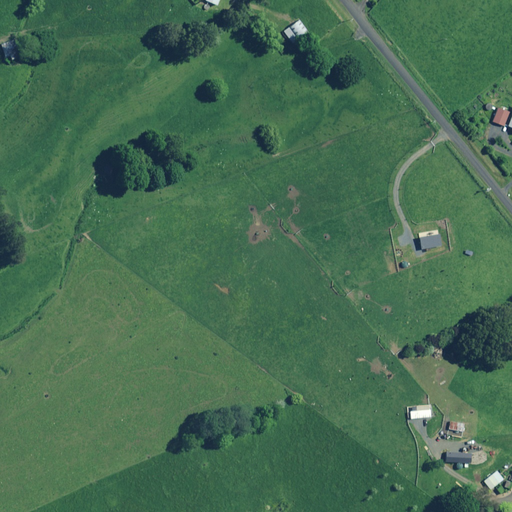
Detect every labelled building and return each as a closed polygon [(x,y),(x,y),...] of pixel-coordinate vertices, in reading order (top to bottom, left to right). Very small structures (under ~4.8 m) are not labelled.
[(308,35),(300,21),(282,30),(290,45),(308,35)] [(509,113),(498,108),(492,122),(504,127),(509,113)] [(462,424),(449,423),(448,430),(461,431),(462,424)] [(470,454),(445,452),(445,462),(469,464),(470,454)] [(503,480),(497,471),(484,481),(490,490),(503,480)]
